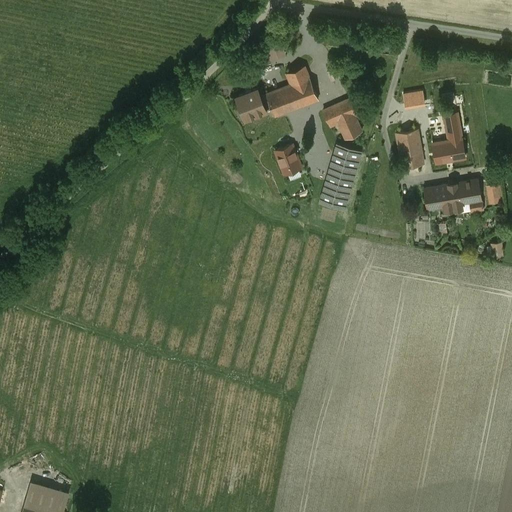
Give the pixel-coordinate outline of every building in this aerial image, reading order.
[(266,45),(271,59),(286,54),(282,40),(266,45)] [(286,72),(290,84),(299,106),(318,99),(305,65),(286,72)] [(290,84),(266,94),(272,109),(275,115),(299,106),(290,84)] [(258,88),(236,96),(241,109),(242,109),(246,119),(267,111),(261,96),(258,88)] [(361,93),(323,110),(330,126),(338,122),(346,139),(362,132),(357,119),(371,113),(361,93)] [(266,94),(261,96),(267,111),(272,109),(266,94)] [(457,112),(444,114),(449,140),(462,138),(457,112)] [(418,128),(396,132),(402,167),(424,164),(418,128)] [(433,143),(427,144),(430,162),(436,160),(437,162),(465,156),(462,138),(449,140),(447,129),(431,132),(433,143)] [(293,143),(275,151),(285,174),(301,168),(293,143)] [(361,150),(337,143),(319,201),(344,208),(361,150)] [(479,178),(425,188),(428,209),(469,202),(471,212),(484,209),(479,178)] [(491,240),(491,255),(504,255),(503,240),(491,240)] [(64,511),(70,492),(31,481),(21,511),(64,511)]
